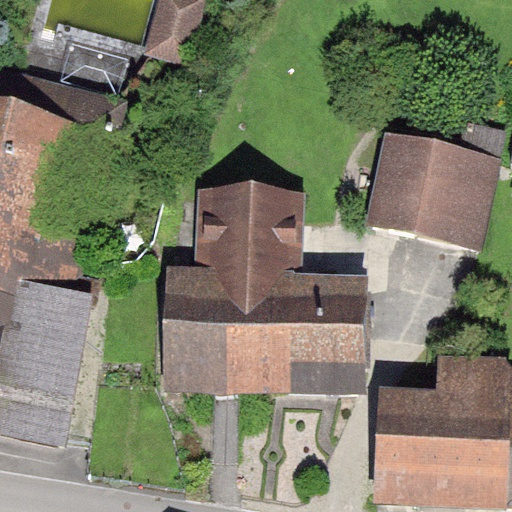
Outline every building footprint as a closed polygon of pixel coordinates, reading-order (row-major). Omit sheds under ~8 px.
[(163,0),(148,48),(194,62),(213,0),(163,0)] [(0,421),(27,298),(75,309),(125,117),(0,82),(0,421)] [(487,261),(510,179),(401,149),(378,231),(487,261)] [(166,271),(168,388),(374,384),(372,268),(318,269),(316,186),(215,188),(217,270),(166,271)] [(0,421),(0,443),(68,460),(96,314),(75,309),(27,298),(0,421)] [(511,511),(511,380),(386,382),(387,511),(511,511)]
